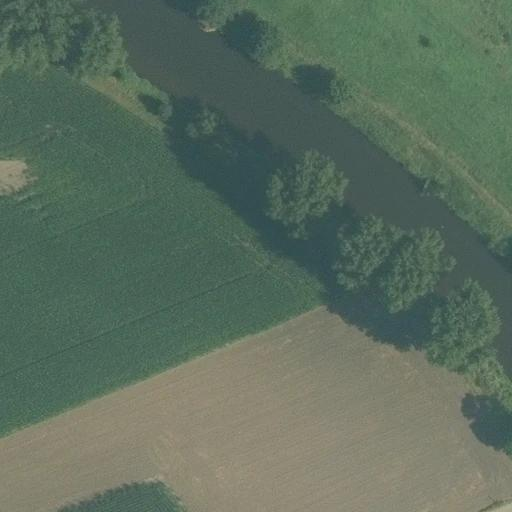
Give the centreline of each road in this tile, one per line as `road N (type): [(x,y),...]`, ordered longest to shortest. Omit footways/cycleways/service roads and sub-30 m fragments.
road 1 (track): [(0,32),(323,253),(425,347),(511,443)]
road 2 (track): [(205,0),(395,129),(511,226)]
